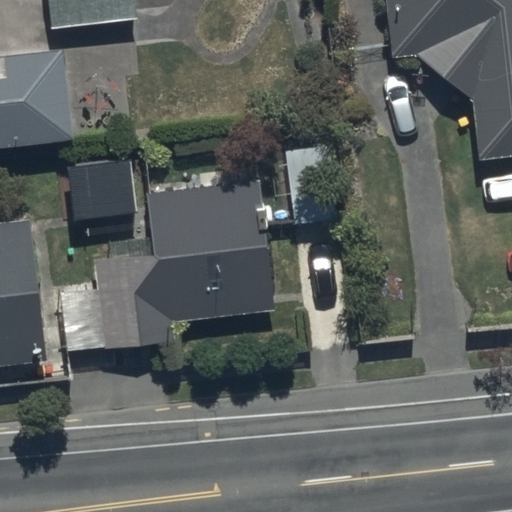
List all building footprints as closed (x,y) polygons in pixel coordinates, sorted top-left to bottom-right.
[(45,0),(47,15),(135,6),(133,0),(45,0)] [(511,0),(383,0),(390,66),(417,63),(470,110),(476,172),(511,167),(511,0)] [(0,131),(69,125),(60,32),(0,37),(0,131)] [(323,134),(282,139),(290,216),(332,211),(323,134)] [(129,138),(86,142),(91,195),(134,191),(129,138)] [(147,237),(94,242),(103,331),(166,325),(165,307),(264,297),(251,170),(142,181),(147,237)] [(0,347),(42,343),(27,201),(0,203),(0,347)]
